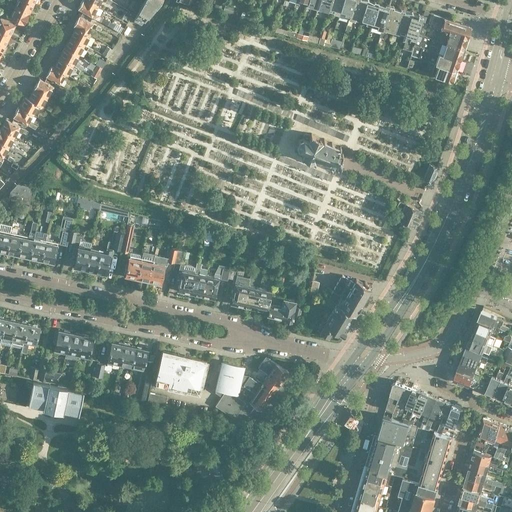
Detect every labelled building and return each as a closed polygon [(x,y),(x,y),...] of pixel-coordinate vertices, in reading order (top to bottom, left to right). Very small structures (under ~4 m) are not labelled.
[(26,0),(17,0),(14,7),(29,14),(34,3),(26,0)] [(82,0),(78,8),(83,11),(92,17),(114,29),(116,25),(104,18),(95,13),(98,6),(86,0),(82,0)] [(133,0),(129,7),(134,10),(139,1),(136,0),(133,0)] [(144,0),(133,20),(141,25),(161,2),(161,0),(144,0)] [(319,0),(318,3),(317,7),(317,8),(328,11),(329,8),(331,0),(319,0)] [(331,0),(329,8),(334,9),(333,13),(339,14),(343,0),(331,0)] [(343,0),(338,17),(348,20),(354,0),(343,0)] [(354,0),(348,20),(345,30),(349,31),(353,20),(360,22),(361,18),(366,0),(354,0)] [(366,0),(361,18),(360,22),(365,23),(371,25),(372,21),(378,2),(374,1),(373,2),(369,0),(366,0)] [(372,21),(370,30),(380,33),(382,29),(382,28),(385,18),(389,4),(386,3),(386,4),(385,4),(384,5),(378,3),(379,2),(378,2),(372,21)] [(215,4),(214,10),(221,12),(223,7),(215,4)] [(222,12),(231,15),(233,7),(225,4),(222,12)] [(380,33),(377,43),(381,44),(386,30),(393,32),(400,9),(393,7),(394,6),(393,6),(389,4),(385,18),(382,28),(382,29),(380,33)] [(14,7),(10,17),(24,24),(29,14),(14,7)] [(400,9),(393,32),(404,35),(405,31),(411,12),(404,11),(405,10),(400,9)] [(402,41),(400,48),(411,52),(413,44),(415,38),(417,33),(420,23),(422,16),(424,11),(424,10),(422,10),(421,15),(418,14),(418,15),(411,12),(405,31),(404,35),(402,41)] [(83,11),(80,16),(90,21),(92,17),(83,11)] [(422,16),(420,23),(466,37),(467,37),(470,28),(469,26),(452,20),(424,11),(422,16)] [(253,19),(255,14),(250,13),(246,12),(244,19),(253,22),(253,19)] [(79,15),(73,26),(76,27),(84,31),(88,33),(91,27),(95,29),(95,28),(100,31),(99,33),(107,37),(110,32),(102,28),(93,23),(90,21),(80,16),(79,15)] [(0,18),(0,17),(0,30),(10,35),(15,25),(6,21),(7,21),(0,18)] [(255,24),(264,27),(265,24),(266,21),(257,18),(255,24)] [(420,23),(417,33),(462,49),(463,48),(466,37),(420,23)] [(76,27),(71,37),(85,45),(88,39),(92,41),(93,40),(97,42),(98,39),(90,35),(88,33),(84,31),(76,27)] [(0,42),(5,45),(10,35),(0,30),(0,42)] [(415,38),(413,44),(459,59),(461,52),(462,49),(417,33),(415,38)] [(309,35),(308,36),(307,41),(318,44),(319,37),(309,35)] [(67,42),(65,47),(79,55),(82,49),(85,45),(71,37),(68,42),(67,42)] [(411,52),(410,55),(435,63),(455,70),(459,59),(413,44),(411,52)] [(108,46),(103,54),(108,57),(112,49),(108,46)] [(352,46),(351,52),(361,55),(363,49),(352,46)] [(59,57),(74,65),(82,70),(84,67),(79,64),(80,63),(76,61),(79,55),(65,47),(62,51),(62,53),(59,57)] [(374,53),(367,51),(368,49),(364,48),(361,55),(373,58),(374,53)] [(54,67),(65,74),(68,75),(70,71),(74,65),(59,57),(54,67)] [(99,58),(96,64),(100,66),(102,68),(106,62),(99,58)] [(435,63),(431,74),(434,75),(440,77),(451,81),(451,80),(454,79),(455,76),(454,74),(455,70),(435,63)] [(51,65),(46,76),(51,79),(60,84),(68,88),(70,85),(65,83),(66,82),(62,80),(65,74),(54,67),(51,65)] [(97,65),(92,75),(97,77),(102,68),(97,65)] [(39,78),(34,89),(48,97),(54,86),(49,83),(49,84),(39,78)] [(34,89),(29,98),(34,101),(34,102),(39,105),(43,107),(45,103),(48,97),(34,89)] [(20,107),(19,106),(19,107),(32,115),(33,116),(39,105),(34,102),(34,101),(29,98),(25,97),(25,98),(23,99),(23,100),(22,102),(20,107)] [(19,106),(13,116),(17,119),(27,124),(35,129),(37,126),(33,123),(29,120),(32,115),(19,107),(19,106)] [(6,119),(1,129),(14,137),(18,131),(20,133),(21,132),(31,137),(33,134),(6,119)] [(0,129),(0,141),(9,147),(17,152),(19,149),(15,147),(16,145),(12,142),(14,137),(1,129),(0,128),(0,129)] [(343,154),(342,153),(339,152),(340,148),(339,147),(310,134),(308,139),(303,137),(298,139),(296,144),(298,150),(303,152),(301,157),(330,169),(330,168),(332,169),(333,165),(337,166),(338,166),(340,161),(343,154)] [(0,155),(4,157),(9,147),(0,141),(0,155)] [(422,178),(427,181),(427,180),(432,182),(439,167),(429,163),(422,178)] [(11,191),(9,198),(30,204),(34,188),(18,184),(11,191)] [(101,203),(77,197),(76,202),(80,203),(91,207),(99,209),(101,203)] [(401,201),(396,199),(393,206),(398,208),(401,201)] [(17,202),(10,201),(9,208),(16,209),(17,202)] [(405,203),(398,220),(413,227),(421,210),(405,203)] [(59,236),(58,238),(61,238),(60,243),(59,244),(67,245),(67,246),(68,240),(67,240),(68,236),(70,230),(73,218),(64,216),(60,234),(59,233),(59,235),(59,236)] [(22,234),(18,254),(19,254),(20,255),(23,256),(25,255),(30,256),(34,236),(35,230),(37,223),(32,222),(29,235),(22,234)] [(0,250),(0,251),(4,252),(5,251),(6,251),(11,232),(12,226),(0,223),(0,250)] [(122,248),(121,251),(128,252),(128,250),(134,225),(127,224),(125,233),(122,248)] [(47,233),(35,230),(30,256),(31,256),(31,258),(35,259),(36,258),(41,259),(46,239),(47,233)] [(86,269),(90,248),(91,243),(82,241),(82,240),(83,237),(76,235),(77,231),(70,230),(68,236),(67,240),(68,240),(74,242),(74,241),(75,241),(79,242),(79,244),(76,256),(75,256),(72,266),(86,269)] [(110,249),(111,247),(112,247),(122,250),(122,248),(125,233),(115,231),(113,243),(111,242),(108,242),(107,248),(106,248),(105,251),(90,248),(86,269),(88,269),(88,270),(90,271),(91,271),(93,271),(94,270),(106,273),(109,260),(110,260),(112,250),(110,250),(110,249)] [(11,232),(6,251),(7,251),(8,253),(12,253),(13,253),(18,254),(22,234),(11,232)] [(46,239),(41,259),(42,259),(43,260),(47,261),(48,260),(53,262),(54,257),(57,258),(56,260),(57,261),(59,249),(56,248),(58,242),(46,239)] [(234,249),(235,242),(228,241),(227,247),(234,249)] [(242,243),(236,242),(234,249),(241,250),(242,243)] [(142,257),(137,277),(138,277),(138,279),(144,280),(144,279),(149,280),(153,260),(156,249),(151,248),(149,259),(142,257)] [(170,248),(168,257),(169,257),(168,261),(174,262),(177,249),(170,248)] [(190,292),(195,272),(195,269),(193,267),(191,267),(188,266),(185,266),(186,261),(181,260),(183,251),(177,249),(174,262),(174,264),(180,265),(178,275),(175,287),(176,287),(177,283),(179,284),(178,289),(183,290),(184,292),(188,292),(189,291),(190,292)] [(143,254),(131,251),(129,257),(127,269),(125,269),(124,273),(126,274),(125,275),(137,277),(142,257),(143,254)] [(153,260),(149,280),(149,281),(155,283),(155,281),(161,282),(161,278),(163,279),(164,275),(162,275),(165,262),(163,262),(160,261),(160,262),(153,260)] [(195,272),(190,292),(195,293),(196,294),(199,295),(201,294),(202,294),(206,275),(199,273),(201,264),(197,263),(195,269),(195,272)] [(206,275),(202,294),(203,294),(204,296),(207,297),(209,296),(214,297),(215,292),(218,292),(217,296),(218,296),(220,284),(217,283),(218,278),(227,280),(230,267),(219,265),(215,273),(214,276),(206,275)] [(233,282),(236,283),(235,289),(232,288),(229,300),(230,300),(230,296),(232,297),(231,302),(237,303),(238,305),(241,305),(243,305),(244,305),(248,285),(240,284),(242,278),(239,278),(241,270),(230,268),(228,276),(233,277),(233,282)] [(328,298),(336,304),(355,315),(371,287),(372,285),(364,281),(363,283),(356,279),(354,282),(342,275),(328,298)] [(316,294),(319,282),(313,281),(310,292),(316,294)] [(248,285),(244,305),(245,305),(245,306),(249,307),(250,306),(255,307),(260,288),(248,285)] [(260,288),(255,307),(256,308),(257,309),(260,310),(262,309),(267,310),(269,301),(271,294),(272,291),(260,288)] [(269,301),(267,310),(266,314),(269,314),(270,316),(274,316),(275,316),(279,317),(280,317),(283,318),(285,318),(285,319),(291,320),(292,317),(296,300),(283,297),(271,294),(269,301)] [(319,331),(328,336),(330,332),(341,339),(342,338),(336,336),(337,335),(336,335),(337,333),(338,333),(343,336),(344,335),(343,335),(345,330),(346,331),(345,330),(353,315),(355,316),(355,315),(336,304),(325,322),(322,320),(317,329),(319,331)] [(294,309),(292,317),(291,320),(298,322),(301,311),(294,309)] [(481,310),(478,319),(507,331),(509,326),(503,323),(504,320),(481,310)] [(10,320),(6,319),(2,336),(1,342),(12,344),(17,321),(16,321),(15,319),(12,319),(10,320)] [(474,328),(490,334),(491,331),(498,333),(500,328),(478,319),(474,328)] [(21,322),(17,321),(12,344),(23,347),(24,341),(28,324),(27,323),(26,322),(23,321),(21,322)] [(24,341),(23,347),(22,350),(27,351),(29,342),(33,343),(33,344),(35,345),(38,333),(40,333),(41,327),(39,327),(39,326),(38,326),(37,324),(34,324),(33,325),(28,324),(24,341)] [(490,334),(474,328),(471,336),(500,348),(506,350),(508,346),(495,340),(488,338),(490,334)] [(54,351),(57,351),(57,350),(66,352),(70,333),(69,333),(70,331),(64,330),(64,331),(59,330),(59,331),(56,330),(56,331),(57,331),(59,331),(58,335),(56,335),(56,334),(55,338),(57,338),(54,351)] [(70,333),(66,352),(78,355),(82,334),(75,332),(75,334),(70,333)] [(82,334),(78,355),(87,357),(86,358),(89,358),(91,346),(94,346),(95,343),(94,342),(94,343),(92,343),(93,339),(95,339),(94,339),(95,339),(93,338),(88,337),(88,335),(82,334)] [(471,336),(467,344),(483,351),(485,347),(491,350),(491,349),(499,352),(500,348),(471,336)] [(121,364),(125,343),(119,342),(118,343),(112,342),(109,342),(109,343),(110,343),(112,343),(111,345),(109,345),(107,352),(110,352),(108,361),(107,363),(112,364),(112,362),(121,364)] [(125,343),(121,364),(132,366),(136,347),(130,346),(130,345),(125,343)] [(467,344),(464,353),(480,359),(496,365),(496,366),(498,362),(488,358),(488,357),(482,354),(483,351),(467,344)] [(136,347),(132,366),(143,369),(143,371),(142,371),(139,385),(138,385),(135,396),(145,398),(149,374),(152,364),(152,361),(148,360),(149,354),(147,353),(147,351),(149,351),(149,352),(150,352),(150,351),(148,350),(143,349),(142,347),(138,346),(136,347)] [(503,359),(508,361),(511,362),(511,348),(508,346),(506,350),(506,351),(502,359),(503,359)] [(162,350),(155,381),(199,391),(206,360),(185,355),(184,355),(184,356),(178,355),(179,353),(178,353),(178,354),(162,350)] [(464,353),(460,361),(476,368),(478,364),(484,366),(485,366),(494,370),(496,365),(480,359),(464,353)] [(246,400),(237,415),(247,421),(256,407),(262,411),(285,377),(289,372),(265,356),(258,367),(268,374),(261,385),(261,384),(249,402),(246,400)] [(492,375),(490,378),(489,382),(485,391),(494,395),(501,379),(504,372),(503,372),(508,361),(503,359),(496,377),(492,375)] [(460,361),(457,369),(489,382),(490,378),(481,374),(475,371),(476,368),(460,361)] [(222,362),(215,392),(221,396),(215,405),(234,418),(237,415),(246,400),(249,402),(261,384),(249,376),(248,378),(241,376),(243,366),(222,362)] [(102,377),(104,369),(105,364),(96,363),(96,364),(94,376),(102,377)] [(39,366),(31,364),(29,377),(36,378),(39,366)] [(49,369),(42,367),(41,367),(39,379),(60,384),(62,373),(49,371),(49,369)] [(501,379),(494,395),(503,398),(511,375),(511,367),(507,374),(504,381),(501,379)] [(489,382),(457,369),(454,376),(455,379),(485,391),(489,382)] [(91,392),(94,376),(86,374),(83,390),(91,392)] [(511,375),(503,398),(511,401),(511,375)] [(80,408),(83,395),(83,391),(68,388),(48,384),(26,380),(25,386),(26,386),(32,387),(30,397),(28,404),(29,405),(44,408),(44,409),(51,411),(55,411),(62,413),(63,413),(63,412),(78,415),(78,414),(79,415),(80,408)] [(396,381),(393,382),(390,393),(399,397),(404,384),(396,381)] [(412,387),(404,384),(399,397),(397,401),(406,405),(412,387)] [(412,387),(406,405),(409,406),(407,412),(403,410),(400,420),(408,422),(414,408),(421,391),(416,389),(412,387)] [(421,391),(414,408),(422,411),(429,394),(421,391)] [(155,394),(149,392),(147,404),(153,405),(155,394)] [(390,393),(386,407),(392,409),(391,411),(393,412),(394,410),(397,401),(399,397),(390,393)] [(161,395),(155,394),(153,405),(159,406),(161,395)] [(429,394),(422,411),(425,413),(420,426),(425,427),(430,415),(437,397),(429,394)] [(167,396),(161,395),(159,406),(165,407),(167,396)] [(437,397),(430,415),(425,427),(430,428),(434,417),(438,418),(445,400),(437,397)] [(445,400),(438,418),(442,420),(437,431),(442,432),(446,421),(453,403),(445,400)] [(404,407),(406,405),(397,401),(393,412),(392,417),(400,420),(401,414),(398,413),(401,406),(404,407)] [(453,403),(446,421),(442,432),(453,435),(454,430),(456,425),(459,416),(462,407),(453,403)] [(383,419),(381,425),(416,435),(418,425),(410,423),(408,422),(400,420),(392,417),(384,415),(383,419)] [(484,418),(478,434),(474,448),(482,451),(487,437),(487,436),(492,419),(485,417),(484,418)] [(487,436),(487,437),(482,451),(486,452),(491,439),(495,441),(501,423),(492,419),(487,436)] [(501,423),(495,441),(499,442),(494,456),(498,457),(503,444),(504,443),(509,426),(501,423)] [(380,429),(378,434),(398,440),(413,445),(416,435),(381,425),(380,429)] [(416,435),(413,445),(426,449),(428,442),(430,437),(429,437),(431,432),(432,429),(430,428),(425,427),(420,426),(419,425),(418,425),(416,435)] [(504,443),(503,444),(498,457),(508,461),(509,458),(504,456),(508,446),(511,447),(511,445),(511,427),(509,426),(504,443)] [(437,431),(432,429),(431,432),(434,433),(432,438),(430,437),(428,442),(449,449),(453,435),(442,432),(437,431)] [(398,440),(378,434),(375,445),(395,451),(398,440)] [(426,449),(413,445),(398,440),(395,451),(392,461),(388,472),(417,480),(421,467),(425,455),(426,449)] [(449,449),(428,442),(426,449),(425,455),(445,461),(449,449)] [(395,451),(375,445),(372,455),(392,461),(395,451)] [(474,450),(471,459),(489,465),(502,468),(503,464),(498,463),(491,460),(492,456),(474,450)] [(346,455),(341,454),(338,466),(342,468),(346,455)] [(392,461),(372,455),(369,466),(388,472),(392,461)] [(445,461),(425,455),(421,467),(442,474),(445,461)] [(471,459),(468,468),(487,474),(488,469),(501,473),(503,469),(489,465),(471,459)] [(220,463),(212,464),(214,477),(223,476),(223,475),(220,463)] [(388,472),(369,466),(366,476),(386,482),(388,472)] [(442,474),(421,467),(417,480),(420,481),(438,487),(442,474)] [(468,468),(466,477),(484,482),(496,486),(502,487),(502,484),(503,483),(486,477),(487,474),(468,468)] [(417,480),(388,472),(386,482),(382,493),(379,503),(394,507),(393,511),(408,511),(410,505),(411,505),(416,489),(417,489),(420,481),(417,480)] [(386,482),(366,476),(363,487),(382,493),(386,482)] [(466,477),(463,485),(482,491),(483,486),(495,490),(496,486),(484,482),(466,477)] [(420,481),(417,489),(436,495),(438,487),(420,481)] [(463,485),(461,494),(479,500),(497,505),(499,496),(496,495),(495,499),(481,495),(482,491),(463,485)] [(382,493),(363,487),(360,497),(379,503),(382,493)] [(417,489),(416,489),(411,505),(431,511),(436,495),(417,489)] [(461,494),(458,503),(477,508),(478,504),(492,508),(490,511),(494,511),(496,505),(497,505),(479,500),(461,494)] [(379,503),(360,497),(357,508),(371,511),(393,511),(394,507),(379,503)] [(458,503),(456,511),(457,511),(476,511),(477,508),(458,503)]
